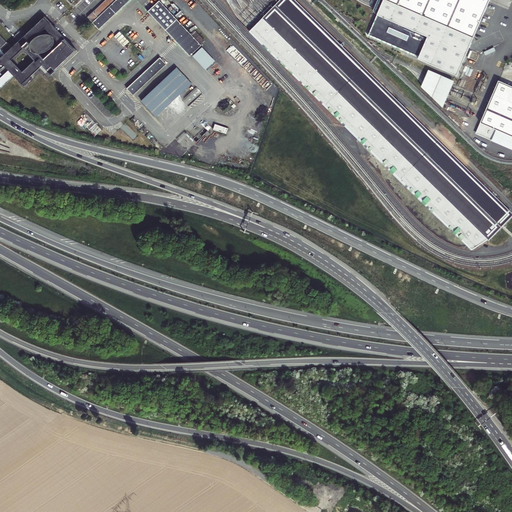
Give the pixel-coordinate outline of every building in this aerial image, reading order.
[(106,0),(87,18),(99,31),(131,0),(106,0)] [(511,215),(292,0),(281,0),(280,2),(277,5),(275,7),(274,8),(272,10),(268,14),(266,16),(264,18),(487,238),(491,241),(511,219),(511,215)] [(473,38),(385,0),(383,0),(383,1),(380,9),(368,35),(419,57),(418,59),(431,64),(426,75),(425,78),(423,83),(422,84),(444,104),(445,102),(447,97),(452,86),(473,38)] [(385,0),(473,38),(489,0),(385,0)] [(160,3),(149,13),(191,58),(202,47),(160,3)] [(487,238),(264,18),(262,20),(259,24),(256,27),(253,30),(251,32),(372,150),(468,244),(475,251),(487,238)] [(76,55),(43,20),(23,39),(54,71),(56,73),(76,55)] [(125,43),(126,44),(129,40),(119,31),(114,37),(123,46),(125,43)] [(51,73),(54,71),(23,39),(12,48),(0,35),(0,59),(2,62),(0,64),(0,67),(2,69),(5,66),(11,60),(23,48),(35,60),(23,72),(19,76),(11,68),(9,70),(0,78),(0,89),(14,76),(24,86),(32,78),(30,76),(43,64),(51,73)] [(161,59),(128,90),(134,96),(167,65),(161,59)] [(11,60),(5,66),(9,70),(11,68),(19,76),(23,72),(15,64),(11,60)] [(156,116),(192,83),(177,67),(141,100),(156,116)] [(493,94),(489,102),(487,108),(485,112),(480,123),(511,136),(511,88),(498,82),(493,94)] [(101,129),(86,112),(76,121),(92,138),(101,129)] [(215,124),(213,129),(226,134),(228,128),(215,124)]
